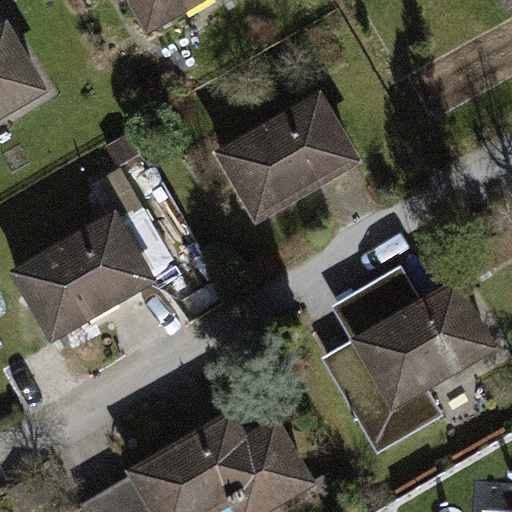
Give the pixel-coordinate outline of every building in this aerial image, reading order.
[(138,0),(161,39),(226,0),(138,0)] [(19,28),(0,38),(0,136),(61,102),(19,28)] [(335,95),(225,158),(265,228),(376,165),(335,95)] [(114,223),(20,275),(62,350),(172,289),(161,268),(177,259),(129,174),(97,192),(114,223)] [(360,347),(330,365),(387,460),(480,405),(467,384),(511,357),(511,352),(470,282),(428,306),(408,272),(339,312),(360,347)] [(138,481),(89,511),(234,511),(239,510),(240,511),(295,511),(331,490),(289,423),(259,442),(240,412),(135,477),(138,481)]
